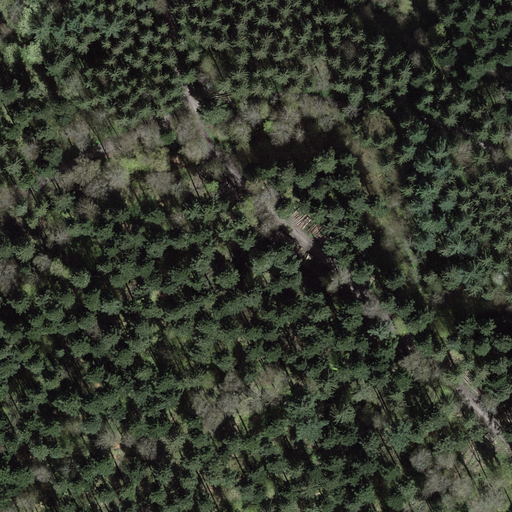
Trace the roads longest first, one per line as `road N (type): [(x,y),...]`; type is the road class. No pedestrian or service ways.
road 1 (track): [(511,442),(249,190),(193,110)]
road 2 (track): [(193,110),(268,96),(378,108),(468,132),(511,167)]
road 3 (track): [(0,201),(193,110)]
